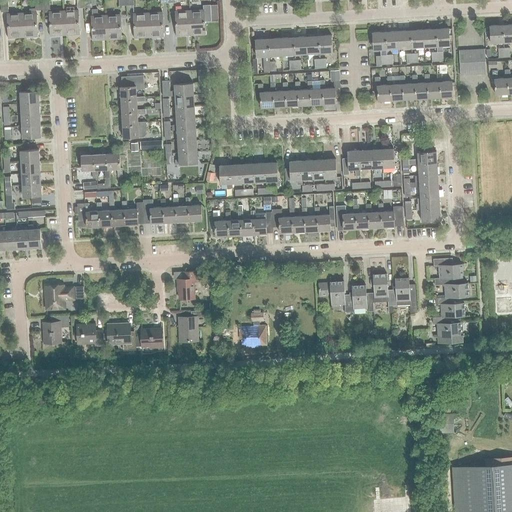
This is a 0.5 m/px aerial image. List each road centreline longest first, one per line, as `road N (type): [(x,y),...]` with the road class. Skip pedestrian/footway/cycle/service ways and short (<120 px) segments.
road 1 (residential): [(68,265),(419,245)]
road 2 (residential): [(232,58),(236,126),(451,114)]
road 3 (residential): [(230,22),(439,10)]
road 4 (residential): [(68,265),(54,67)]
road 5 (residential): [(54,67),(232,58)]
road 6 (residential): [(419,245),(459,243),(451,114)]
road 7 (residential): [(0,356),(22,354),(16,269),(68,265)]
